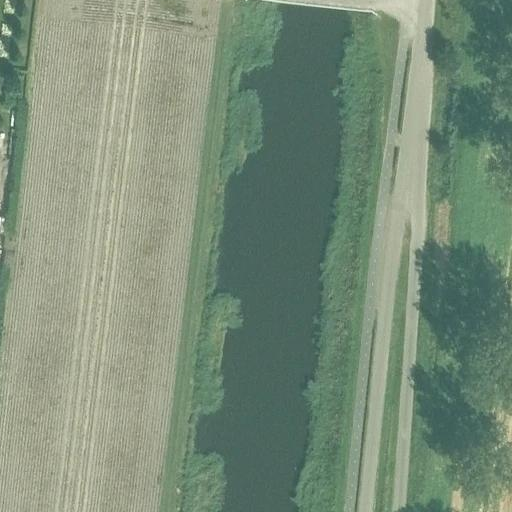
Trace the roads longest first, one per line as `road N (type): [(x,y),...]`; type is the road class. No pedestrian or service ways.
road 1 (unclassified): [(366,511),(407,143)]
road 2 (unclassified): [(398,511),(419,204),(407,143)]
road 3 (unclassified): [(407,143),(423,0)]
